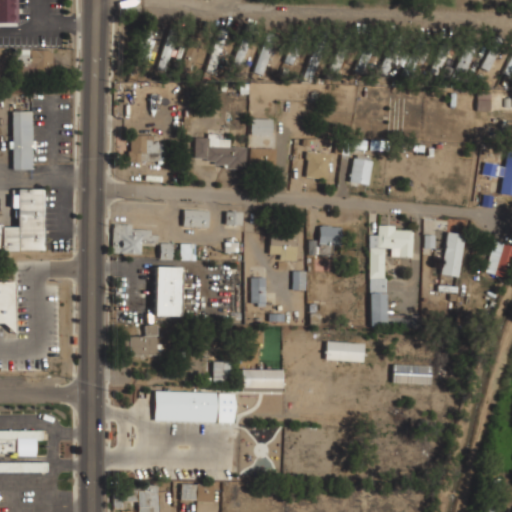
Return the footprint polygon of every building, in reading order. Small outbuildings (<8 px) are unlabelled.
[(0,0),(0,22),(15,22),(15,0),(0,0)] [(134,56),(145,59),(154,34),(143,30),(134,56)] [(504,40),(493,36),(482,68),(494,72),(504,40)] [(255,66),(264,69),(271,42),(262,39),(255,66)] [(175,43),(164,40),(156,67),(167,70),(175,43)] [(450,43),(441,40),(430,72),(439,75),(450,43)] [(223,44),(213,41),(205,71),(215,74),(223,44)] [(282,62),(290,65),(298,43),(290,41),(282,62)] [(358,65),(369,69),(378,45),(366,41),(358,65)] [(197,46),(189,43),(180,66),(188,69),(197,46)] [(245,44),(235,43),(234,72),(244,72),(245,44)] [(400,44),(385,44),(385,70),(400,70),(400,44)] [(338,75),(347,48),(337,45),(328,71),(338,75)] [(475,50),(466,45),(454,68),(462,73),(475,50)] [(301,73),(309,77),(323,52),(315,48),(301,73)] [(51,74),(51,50),(16,50),(16,74),(51,74)] [(511,73),(511,52),(503,72),(511,76),(511,73)] [(476,93),(476,109),(486,110),(486,100),(481,100),(482,93),(476,93)] [(31,110),(10,110),(10,169),(31,169),(31,110)] [(271,118),(249,118),(249,134),(271,134),(271,118)] [(127,161),(164,161),(164,143),(151,143),(151,135),(127,135),(127,161)] [(244,164),(244,147),(228,146),(228,136),(193,136),(193,164),(244,164)] [(249,165),(274,166),(274,147),(249,147),(249,165)] [(326,178),(327,152),(305,151),(304,177),(326,178)] [(371,160),(353,156),(348,180),(366,184),(371,160)] [(511,158),(511,165),(500,163),(496,193),(511,194),(511,158)] [(0,249),(42,250),(42,189),(15,189),(15,224),(0,223),(0,249)] [(207,209),(181,209),(181,226),(207,226),(207,209)] [(240,210),(224,210),(224,224),(240,224),(240,210)] [(317,244),(338,244),(338,225),(317,225),(317,244)] [(111,253),(140,253),(140,244),(158,244),(158,258),(172,258),(172,242),(157,242),(157,227),(111,227),(111,253)] [(368,234),(368,326),(385,326),(385,256),(411,256),(411,227),(377,227),(377,234),(368,234)] [(458,276),(463,233),(446,231),(440,274),(458,276)] [(268,259),(295,259),(295,234),(268,234),(268,259)] [(179,259),(194,259),(194,243),(179,243),(179,259)] [(510,243),(488,243),(488,275),(510,275),(510,243)] [(180,266),(153,266),(153,316),(180,316),(180,266)] [(304,269),(291,269),(291,290),(304,290),(304,269)] [(264,277),(249,277),(249,306),(264,306),(264,277)] [(0,322),(4,322),(4,331),(13,331),(13,281),(0,281),(0,322)] [(123,355),(156,355),(156,324),(144,324),(144,335),(123,335),(123,355)] [(362,342),(324,341),(324,360),(361,361),(362,342)] [(230,382),(230,361),(212,361),(212,382),(230,382)] [(428,383),(429,365),(391,364),(391,382),(428,383)] [(280,369),(240,369),(241,387),(280,387),(280,369)] [(153,421),(216,421),(216,391),(153,390),(153,421)] [(33,440),(40,440),(40,430),(0,430),(0,454),(33,454),(33,440)] [(45,462),(0,462),(0,472),(45,472),(45,462)] [(157,511),(157,484),(112,485),(113,506),(136,505),(136,511),(157,511)] [(179,501),(211,501),(211,486),(179,486),(179,501)]
